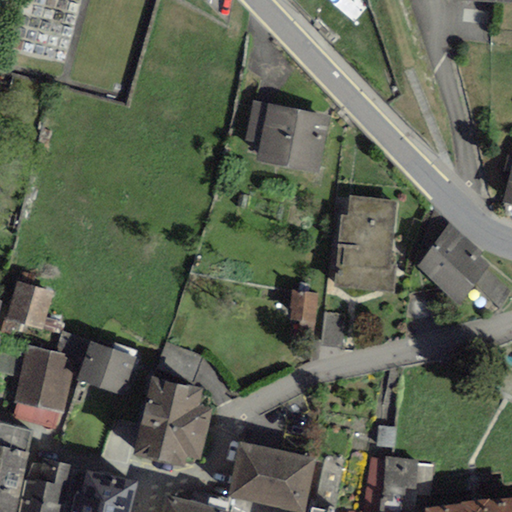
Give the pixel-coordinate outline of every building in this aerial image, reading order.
[(260,142),(266,103),(251,101),(246,140),(260,142)] [(330,115),(266,103),(260,142),(256,160),(319,172),(330,115)] [(511,161),(503,203),(511,205),(511,161)] [(397,200),(348,196),(346,215),(340,215),(334,287),(394,292),(396,265),(392,264),(397,200)] [(485,255),(449,223),(417,266),(458,305),(490,268),(481,258),(485,255)] [(50,289),(11,278),(0,315),(0,317),(39,328),(50,289)] [(317,295),(293,293),(290,321),(314,323),(317,295)] [(344,316),(324,313),(320,346),(340,348),(344,316)] [(128,356),(79,343),(68,378),(118,392),(128,356)] [(64,356),(24,347),(12,399),(53,407),(64,356)] [(152,368),(134,445),(180,456),(183,445),(200,449),(212,401),(198,398),(202,380),(152,368)] [(240,438),(230,489),(306,504),(316,453),(240,438)] [(0,440),(0,511),(11,511),(26,446),(0,440)] [(36,453),(22,511),(64,511),(76,462),(36,453)] [(419,463),(419,460),(386,457),(379,511),(411,511),(416,490),(430,492),(431,464),(419,463)] [(87,464),(75,511),(129,511),(138,476),(87,464)] [(166,491),(159,511),(226,511),(228,506),(166,491)] [(427,511),(511,511),(511,492),(427,502),(427,511)]
